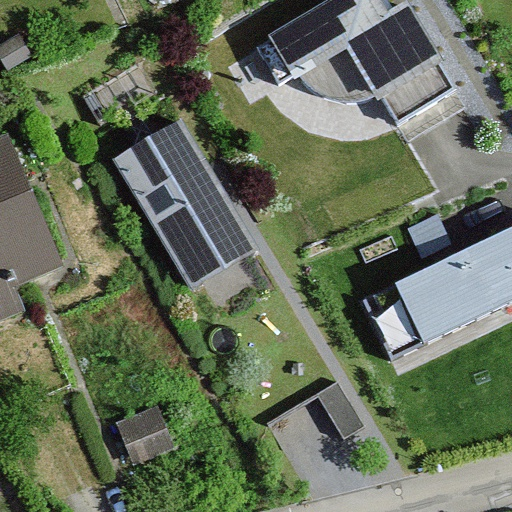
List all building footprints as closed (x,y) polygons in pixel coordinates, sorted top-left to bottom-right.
[(412,0),(328,0),(238,52),(272,106),(323,135),(396,136),(473,98),(412,0)] [(176,111),(106,151),(187,291),(257,251),(176,111)] [(2,124),(0,124),(0,290),(68,257),(2,124)] [(511,221),(360,295),(393,362),(511,304),(511,221)] [(167,402),(125,416),(138,455),(180,441),(167,402)]
